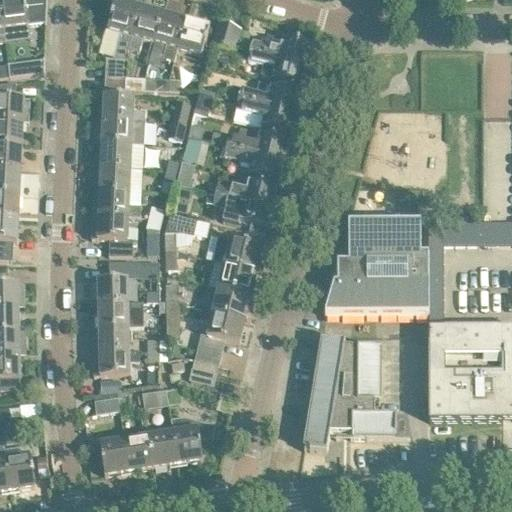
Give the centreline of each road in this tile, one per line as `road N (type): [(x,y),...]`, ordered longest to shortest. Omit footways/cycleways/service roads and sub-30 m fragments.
road 1 (residential): [(76,511),(60,314),(71,0)]
road 2 (residential): [(353,25),(236,511)]
road 3 (residential): [(353,25),(511,26)]
road 4 (unclassified): [(371,493),(511,473)]
road 5 (unclassified): [(239,511),(371,493)]
